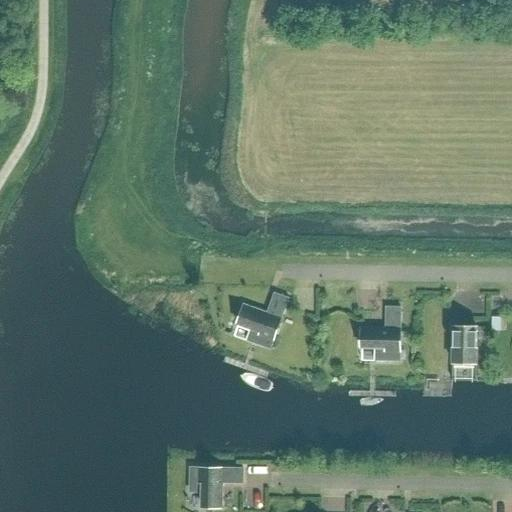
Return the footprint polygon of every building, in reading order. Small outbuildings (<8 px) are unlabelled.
[(245,311),(239,328),(251,332),(248,340),(271,348),(275,335),(286,302),(288,298),(274,293),(272,297),(265,318),(245,311)] [(401,307),(385,306),(384,327),(380,327),(372,327),(359,327),(359,349),(369,349),(375,349),(374,361),(389,361),(400,361),(401,307)] [(452,381),(476,381),(477,327),(453,327),(452,381)] [(343,368),(347,355),(321,348),(317,361),(343,368)] [(190,492),(203,492),(203,508),(221,508),(221,483),(243,484),(243,469),(191,468),(190,492)]
